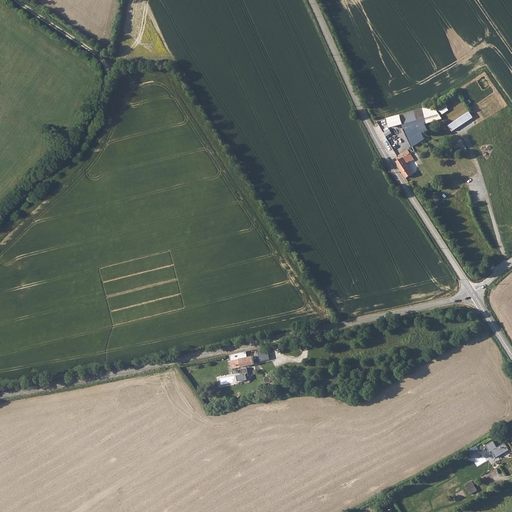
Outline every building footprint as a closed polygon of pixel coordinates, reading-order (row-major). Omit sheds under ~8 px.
[(439,107),(443,114),(450,110),(446,103),(439,107)] [(453,131),(474,116),(471,112),(450,126),(453,131)] [(400,114),(388,118),(391,126),(403,123),(400,114)] [(389,125),(380,130),(381,133),(391,129),(389,125)] [(395,134),(386,140),(393,151),(403,145),(395,134)] [(398,161),(396,162),(406,178),(413,174),(410,169),(406,163),(410,161),(411,162),(415,159),(408,148),(398,155),(399,156),(397,157),(397,158),(397,159),(398,160),(398,161)] [(268,347),(259,349),(261,361),(270,359),(268,347)] [(253,357),(231,360),(232,368),(232,369),(240,368),(240,370),(240,375),(235,376),(236,382),(245,381),(245,378),(247,378),(245,369),(244,367),(254,366),(253,357)] [(496,445),(497,448),(501,454),(509,449),(503,438),(498,441),(499,443),(496,445)] [(478,445),(469,450),(471,453),(468,455),(469,458),(481,453),(478,445)] [(478,465),(489,459),(487,455),(476,461),(478,465)] [(466,484),(472,496),(480,492),(473,480),(466,484)]
